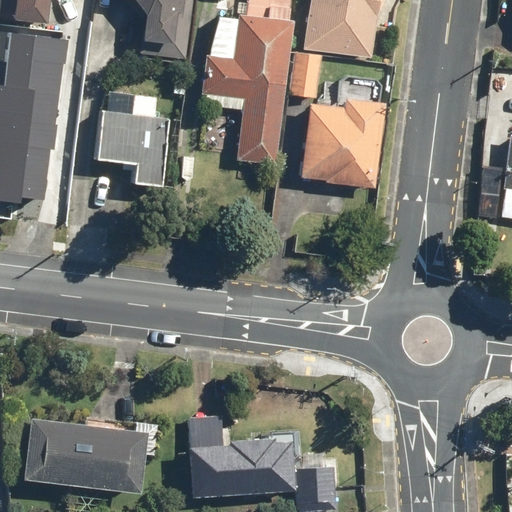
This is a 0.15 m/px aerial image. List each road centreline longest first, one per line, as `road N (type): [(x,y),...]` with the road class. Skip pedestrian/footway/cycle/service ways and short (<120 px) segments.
road 1 (residential): [(198,312),(0,287)]
road 2 (residential): [(198,312),(238,306),(393,314)]
road 3 (residential): [(386,355),(234,329),(198,312)]
road 4 (residential): [(393,314),(412,189),(432,146)]
road 5 (residential): [(432,146),(442,192),(445,302)]
road 6 (residential): [(432,146),(448,0)]
road 7 (residential): [(456,373),(438,511)]
road 8 (residential): [(426,511),(404,377)]
